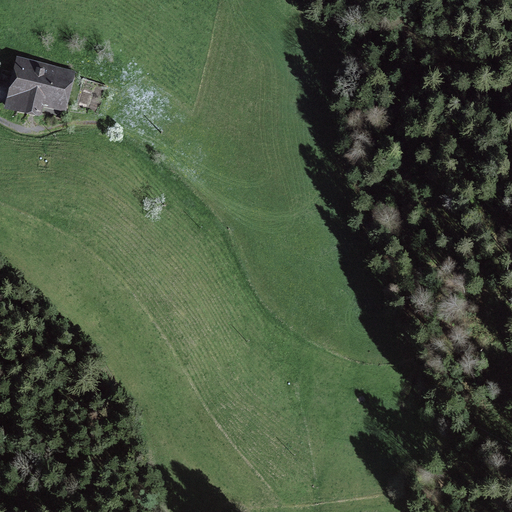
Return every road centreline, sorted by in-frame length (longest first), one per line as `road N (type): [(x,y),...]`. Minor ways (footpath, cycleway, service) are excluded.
road 1 (track): [(476,76),(498,262),(500,375),(511,389)]
road 2 (track): [(511,86),(432,52),(387,0)]
